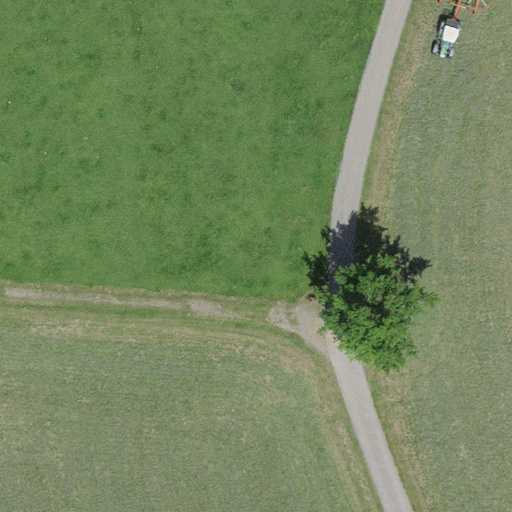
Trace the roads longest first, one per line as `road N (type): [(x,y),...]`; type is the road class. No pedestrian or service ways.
road 1 (unclassified): [(399,0),(349,185),(339,289),(347,357),(398,511)]
road 2 (track): [(0,300),(342,329)]
